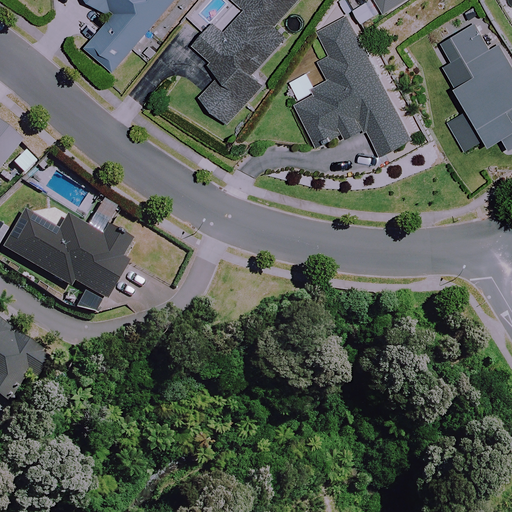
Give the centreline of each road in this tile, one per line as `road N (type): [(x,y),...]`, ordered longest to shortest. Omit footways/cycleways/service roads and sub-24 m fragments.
road 1 (residential): [(0,284),(60,321),(118,332),(179,304),(225,217)]
road 2 (tertiary): [(0,51),(118,152),(225,217)]
road 3 (tertiary): [(225,217),(284,240),(343,250),(482,247)]
